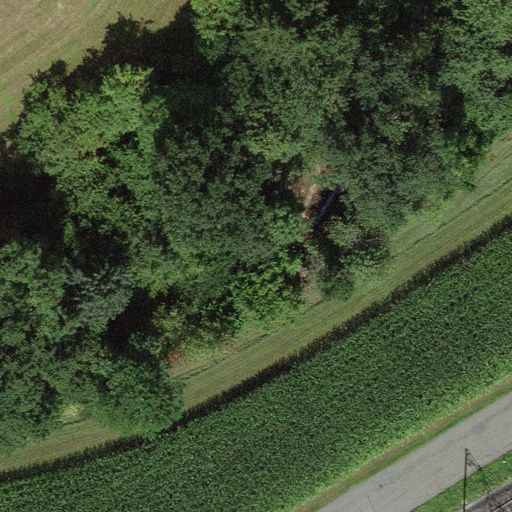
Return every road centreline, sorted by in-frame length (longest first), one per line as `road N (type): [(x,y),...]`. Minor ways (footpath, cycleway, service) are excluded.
road 1 (track): [(0,227),(170,114),(260,0)]
road 2 (tertiary): [(363,511),(511,422)]
